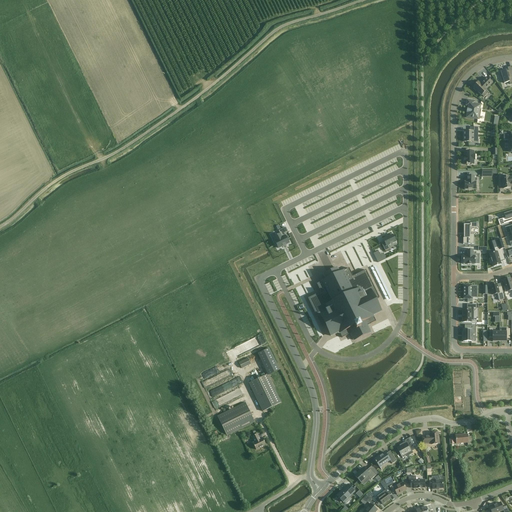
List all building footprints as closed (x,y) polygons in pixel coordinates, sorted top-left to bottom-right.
[(511,83),(511,68),(511,66),(507,68),(508,71),(506,71),(506,70),(500,72),(502,76),(500,76),(502,81),(503,81),(504,83),(509,82),(510,85),(511,83)] [(486,90),(492,83),(487,78),(484,81),(481,83),(482,83),(481,84),(478,82),(473,87),(474,88),(473,89),(476,91),(481,95),(486,90)] [(467,100),(467,101),(466,105),(469,106),(468,109),(467,109),(468,109),(468,112),(466,112),(467,113),(467,118),(478,119),(479,120),(480,115),(479,115),(480,105),(474,104),(475,102),(469,101),(467,100)] [(464,131),(464,142),(474,142),(474,139),(478,139),(478,127),(471,127),(471,131),(464,131)] [(465,156),(464,156),(464,160),(463,160),(463,163),(464,163),(464,164),(465,164),(467,164),(467,165),(471,165),(471,164),(474,164),(474,160),(475,160),(475,154),(474,154),(473,152),(465,152),(465,156)] [(467,182),(465,182),(465,185),(464,186),(464,188),(465,189),(465,190),(476,190),(476,182),(475,182),(475,176),(467,176),(467,182)] [(510,185),(511,184),(511,176),(509,177),(509,176),(502,177),(503,189),(510,188),(510,185)] [(506,218),(498,220),(500,225),(511,221),(511,211),(504,214),(506,218)] [(470,226),(464,226),(464,240),(468,240),(468,246),(474,246),(474,236),(471,236),(471,230),(478,230),(478,225),(470,225),(470,226)] [(279,233),(273,236),(275,240),(274,240),(276,244),(278,247),(282,245),(282,246),(283,245),(284,244),(285,244),(286,244),(285,244),(289,242),(285,235),(281,236),(279,233)] [(385,241),(382,242),(386,250),(391,247),(389,243),(396,240),(393,233),(389,235),(388,235),(387,236),(386,236),(383,238),(385,241)] [(496,252),(490,254),(491,259),(490,259),(491,263),(492,262),(494,267),(501,264),(500,261),(505,260),(501,249),(504,248),(501,239),(496,240),(498,247),(494,249),(496,252)] [(467,256),(463,256),(463,264),(467,264),(467,265),(471,265),(471,264),(475,264),(475,256),(473,256),(473,250),(467,250),(467,256)] [(380,251),(375,253),(380,262),(384,260),(380,251)] [(321,291),(308,298),(322,326),(325,324),(331,336),(339,332),(342,337),(351,333),(355,340),(371,331),(368,325),(377,320),(374,315),(382,311),(376,299),(380,297),(366,269),(353,275),(349,267),(340,272),(337,267),(330,270),(324,273),(326,278),(317,283),(321,291)] [(497,284),(490,285),(493,295),(497,294),(499,301),(505,299),(502,287),(498,288),(497,284)] [(473,285),(463,285),(463,299),(467,299),(467,302),(472,303),(472,297),(477,297),(477,286),(473,286),(473,285)] [(463,315),(463,317),(463,322),(472,322),(472,320),(474,320),(474,316),(472,316),(472,308),(476,308),(476,304),(467,304),(467,310),(463,310),(463,315)] [(465,331),(463,331),(463,343),(472,343),(472,334),(476,334),(476,327),(465,327),(465,331)] [(494,329),(491,329),(491,339),(494,339),(494,342),(501,342),(501,332),(494,332),(494,329)] [(507,332),(501,332),(501,342),(508,342),(508,339),(511,339),(511,329),(507,329),(507,332)] [(234,356),(261,344),(258,337),(231,349),(234,356)] [(264,351),(259,353),(269,375),(275,372),(280,370),(269,348),(264,351)] [(239,363),(242,369),(251,364),(248,359),(239,363)] [(249,384),(263,412),(281,403),(267,375),(249,384)] [(217,417),(227,436),(255,422),(245,403),(217,417)] [(429,436),(423,437),(423,444),(431,443),(431,445),(439,444),(439,442),(438,433),(430,433),(431,436),(429,437),(429,436)] [(253,443),(256,450),(266,445),(263,438),(260,440),(258,434),(252,437),(255,442),(253,443)] [(456,435),(456,444),(468,443),(468,446),(473,445),(472,437),(467,437),(467,434),(456,435)] [(402,445),(402,444),(402,445),(401,446),(400,446),(401,447),(398,449),(397,448),(397,449),(403,459),(403,458),(402,457),(407,454),(407,456),(412,453),(411,451),(414,449),(415,449),(414,449),(418,447),(412,437),(409,439),(408,439),(409,439),(405,441),(406,443),(402,445)] [(392,464),(397,461),(390,451),(386,454),(385,452),(379,456),(374,459),(382,470),(380,467),(390,460),(392,464)] [(371,480),(376,475),(371,469),(367,472),(363,468),(360,471),(360,472),(355,476),(361,482),(368,476),(371,480)] [(416,476),(408,477),(411,487),(414,486),(414,489),(425,488),(424,480),(416,480),(416,476)] [(443,488),(443,480),(432,481),(432,478),(429,478),(429,486),(432,486),(433,489),(437,489),(437,488),(443,488)] [(401,493),(406,490),(403,483),(394,488),(392,485),(389,487),(393,494),(396,492),(397,495),(401,493)] [(355,492),(348,485),(337,496),(339,498),(338,499),(341,501),(342,501),(344,503),(355,492)] [(373,495),(382,489),(379,485),(370,491),(373,495)] [(377,497),(378,498),(375,499),(379,504),(381,502),(383,505),(391,499),(389,496),(392,494),(388,488),(383,492),(377,497)] [(366,494),(363,498),(369,504),(372,500),(366,494)] [(499,511),(503,511),(508,511),(507,506),(502,508),(501,503),(489,507),(491,510),(490,511),(488,511),(499,511)]
